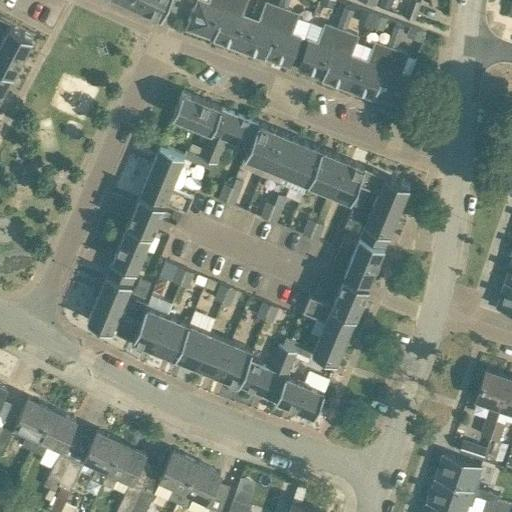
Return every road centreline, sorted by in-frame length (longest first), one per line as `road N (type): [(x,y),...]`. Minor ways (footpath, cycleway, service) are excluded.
road 1 (residential): [(25,324),(158,38),(272,79),(295,110),(387,145),(407,140),(459,157)]
road 2 (residential): [(377,477),(135,381),(25,324)]
road 3 (residential): [(377,477),(433,310)]
road 4 (residential): [(433,310),(459,157)]
